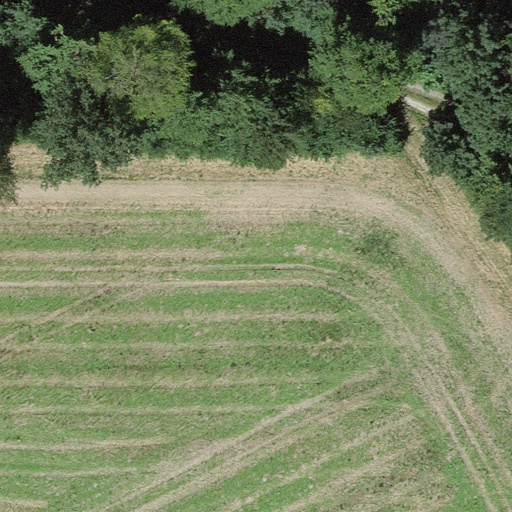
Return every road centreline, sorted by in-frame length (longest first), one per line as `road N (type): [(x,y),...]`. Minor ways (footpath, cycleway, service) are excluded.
road 1 (track): [(60,0),(383,86),(511,143)]
road 2 (track): [(383,86),(511,308)]
